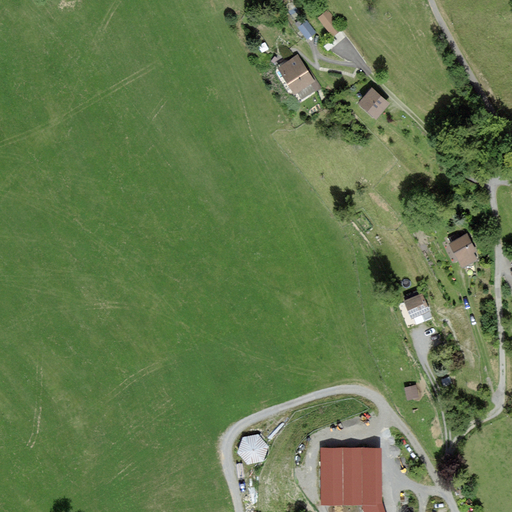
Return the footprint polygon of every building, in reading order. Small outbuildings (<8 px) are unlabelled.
[(341,28),(328,11),(319,17),(333,35),(341,28)] [(315,32),(307,21),(299,27),(307,38),(315,32)] [(298,56),(280,67),(295,92),(299,90),(303,97),(320,87),(316,80),(314,81),(298,56)] [(389,103),(372,88),(360,102),(377,117),(389,103)] [(476,250),(467,234),(451,243),(464,265),(476,258),(473,252),(476,250)] [(422,294),(406,301),(412,316),(428,310),(422,294)] [(409,397),(420,394),(416,381),(405,384),(409,397)] [(261,433),(247,434),(240,448),(249,460),(264,459),(270,445),(261,433)] [(388,511),(385,499),(386,499),(385,444),(324,446),(325,500),(366,500),(368,511),(388,511)]
